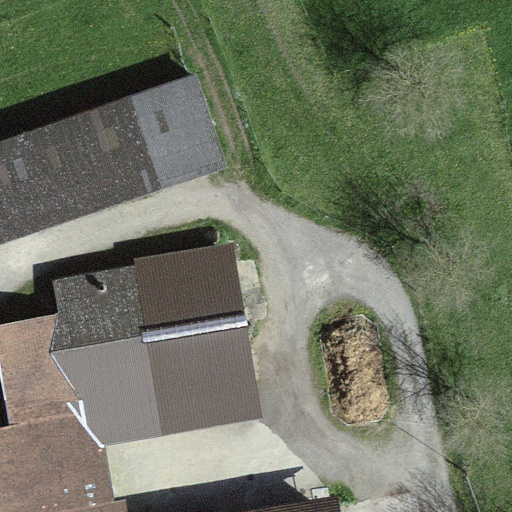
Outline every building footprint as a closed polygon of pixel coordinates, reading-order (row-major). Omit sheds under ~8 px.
[(0,230),(218,157),(192,80),(0,145),(0,230)] [(138,272),(161,400),(245,385),(223,256),(138,272)] [(0,511),(316,511),(316,509),(298,511),(115,511),(114,507),(101,509),(70,323),(0,335),(0,341),(16,433),(0,435),(0,511)] [(127,377),(124,383),(123,388),(124,394),(127,398),(132,401),(138,403),(144,403),(150,400),(153,395),(155,389),(155,382),(151,377),(146,373),(140,371),(133,372),(127,377)] [(208,402),(205,408),(204,414),(206,419),(209,423),(213,427),(219,428),(225,428),(231,425),(235,420),(237,414),(236,407),(233,402),(228,398),(221,396),(214,398),(208,402)] [(173,409),(170,415),(169,421),(171,426),(174,430),(178,434),(184,436),(190,435),(196,432),(200,427),(201,421),(201,415),(198,409),(193,405),(186,403),(179,405),(173,409)]
